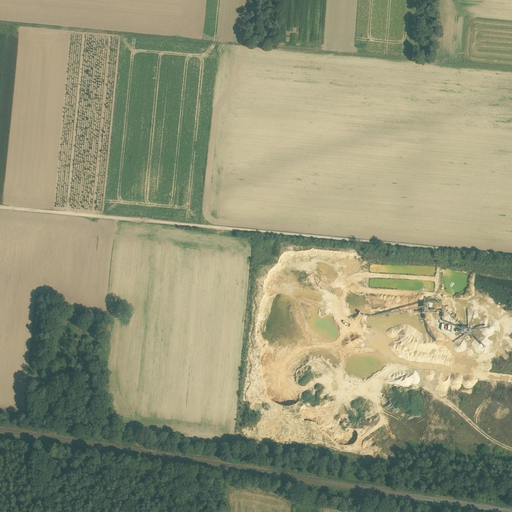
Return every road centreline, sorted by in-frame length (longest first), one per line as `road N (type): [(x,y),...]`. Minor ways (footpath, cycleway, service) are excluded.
road 1 (track): [(0,209),(511,256)]
road 2 (track): [(0,23),(511,69)]
road 3 (track): [(0,451),(225,482)]
